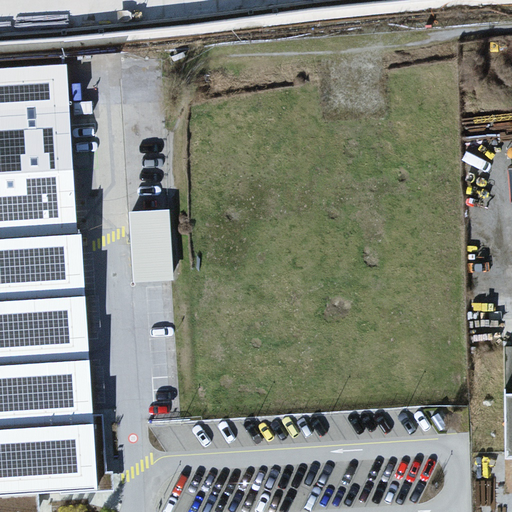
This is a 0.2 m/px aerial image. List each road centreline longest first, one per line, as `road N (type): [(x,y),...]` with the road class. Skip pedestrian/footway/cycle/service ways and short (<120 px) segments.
road 1 (unknown): [(109,168),(129,511)]
road 2 (track): [(511,35),(246,50)]
